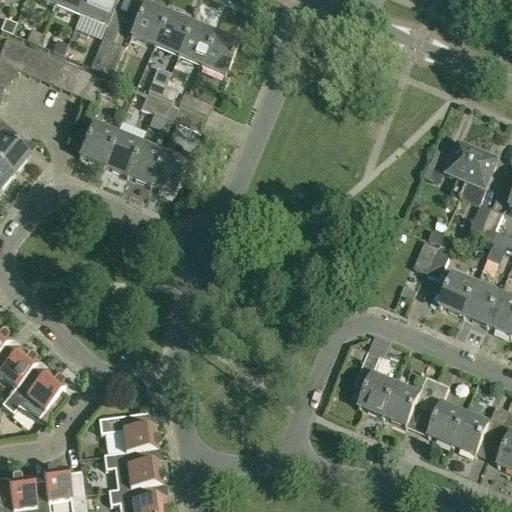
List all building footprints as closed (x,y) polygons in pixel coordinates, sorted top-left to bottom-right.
[(32,0),(55,9),(58,0),(32,0)] [(81,20),(88,0),(58,0),(55,9),(81,20)] [(119,0),(88,0),(81,20),(107,31),(119,0)] [(168,18),(167,18),(144,8),(130,42),(153,52),(168,18)] [(191,28),(183,24),(184,22),(182,19),(172,14),(168,16),(167,18),(168,18),(153,52),(177,62),(191,28)] [(0,34),(11,39),(16,28),(5,23),(0,34)] [(215,38),(206,34),(207,32),(206,29),(195,24),(191,26),(191,28),(177,62),(201,72),(215,38)] [(26,45),(37,50),(42,39),(31,34),(26,45)] [(224,82),(231,66),(239,48),(215,38),(201,72),(224,82)] [(0,60),(19,75),(29,53),(6,43),(0,57),(0,60)] [(51,56),(63,61),(67,50),(56,45),(51,56)] [(109,56),(101,76),(112,80),(124,52),(113,47),(109,56)] [(100,52),(92,72),(101,76),(109,56),(100,52)] [(30,80),(39,57),(29,53),(19,75),(30,80)] [(40,85),(50,62),(39,57),(30,80),(40,85)] [(0,74),(12,84),(19,75),(0,60),(0,74)] [(50,89),(60,66),(50,62),(40,85),(50,89)] [(61,93),(70,70),(60,66),(50,89),(61,93)] [(71,97),(81,75),(70,70),(61,93),(71,97)] [(0,89),(5,93),(12,84),(0,74),(0,89)] [(81,102),(91,79),(81,75),(71,97),(81,102)] [(92,106),(101,83),(91,79),(81,102),(92,106)] [(160,101),(164,90),(153,85),(149,96),(160,101)] [(164,90),(160,101),(173,106),(177,95),(164,90)] [(213,110),(184,98),(179,109),(208,121),(213,110)] [(153,118),(157,107),(146,102),(142,113),(153,118)] [(157,107),(153,118),(166,123),(170,112),(157,107)] [(205,127),(177,115),(172,127),(201,138),(205,127)] [(103,172),(117,138),(93,128),(78,161),(103,172)] [(140,148),(117,138),(103,172),(126,181),(140,148)] [(0,140),(0,171),(13,181),(29,162),(1,139),(0,140)] [(140,148),(126,181),(150,192),(164,158),(140,148)] [(460,203),(479,158),(460,150),(447,180),(458,184),(452,199),(460,203)] [(164,158),(150,192),(173,201),(180,186),(191,190),(203,163),(190,158),(186,167),(164,158)] [(481,209),(490,185),(498,167),(479,158),(460,203),(480,211),(469,237),(479,242),(491,213),(481,209)] [(0,197),(13,181),(0,171),(0,197)] [(491,213),(479,242),(492,247),(504,218),(491,213)] [(440,251),(444,240),(433,236),(429,246),(440,251)] [(414,274),(429,280),(441,253),(425,247),(414,274)] [(440,285),(452,256),(442,251),(441,253),(429,280),(440,285)] [(504,259),(505,257),(504,257),(492,252),(491,254),(487,264),(497,268),(500,269),(504,259)] [(463,322),(478,288),(454,278),(439,312),(463,322)] [(487,332),(501,298),(478,288),(463,322),(487,332)] [(416,295),(415,295),(404,290),(401,298),(401,299),(407,301),(406,302),(413,304),(416,295)] [(511,342),(511,338),(511,302),(501,298),(487,332),(511,342)] [(0,356),(5,350),(6,350),(10,345),(7,343),(8,340),(3,336),(0,337),(0,336),(0,356)] [(15,358),(6,350),(5,350),(0,356),(0,380),(15,393),(20,387),(20,388),(33,373),(38,368),(35,365),(35,363),(31,359),(28,360),(19,352),(15,358)] [(382,423),(397,389),(373,380),(380,363),(369,358),(355,391),(366,396),(359,413),(382,423)] [(42,381),(33,373),(20,388),(20,387),(15,393),(2,410),(13,419),(18,412),(36,426),(65,391),(63,388),(63,386),(58,382),(56,382),(47,375),(42,381)] [(426,417),(438,388),(427,383),(420,399),(397,389),(382,423),(407,433),(416,412),(426,417)] [(451,452),(465,418),(443,409),(449,392),(438,388),(426,417),(437,421),(428,442),(451,452)] [(496,446),(508,417),(496,412),(490,428),(465,418),(451,452),(476,462),(485,441),(496,446)] [(511,477),(511,418),(508,417),(496,446),(506,450),(497,471),(511,477)] [(159,443),(156,442),(155,431),(148,431),(146,419),(98,425),(100,439),(122,436),(125,458),(151,455),(158,454),(158,451),(160,449),(159,443)] [(153,467),(151,455),(125,458),(103,460),(105,475),(114,473),(117,495),(156,490),(156,491),(163,490),(162,486),(164,485),(164,478),(161,477),(160,466),(153,467)] [(67,471),(55,473),(54,471),(47,472),(46,474),(43,475),(44,486),(45,486),(48,509),(49,509),(70,506),(70,511),(85,511),(80,477),(68,478),(67,471)] [(32,480),(20,482),(19,480),(12,481),(11,483),(8,484),(9,493),(10,493),(12,511),(49,511),(49,509),(48,509),(45,486),(44,486),(33,487),(32,480)] [(84,501),(92,499),(90,487),(82,489),(84,501)] [(157,502),(156,491),(156,490),(117,495),(108,496),(110,510),(119,509),(119,511),(165,511),(164,501),(157,502)] [(0,511),(12,511),(10,493),(9,493),(0,493),(0,511)]
